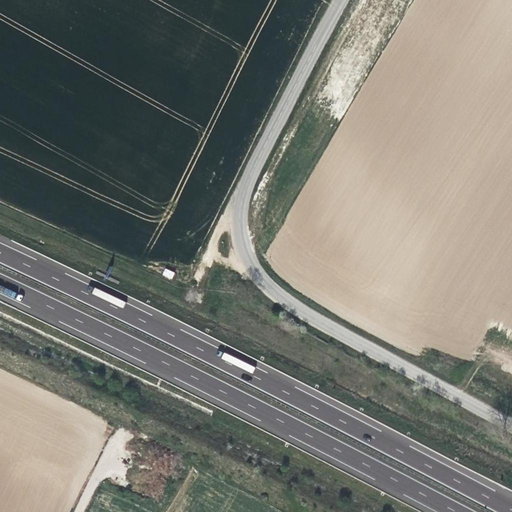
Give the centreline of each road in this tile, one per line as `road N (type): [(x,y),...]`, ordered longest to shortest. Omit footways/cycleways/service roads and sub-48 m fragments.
road 1 (unclassified): [(337,0),(264,137),(240,206),(243,247),(269,289),(511,423)]
road 2 (motorway): [(511,510),(0,252)]
road 3 (motorway): [(0,283),(454,511)]
